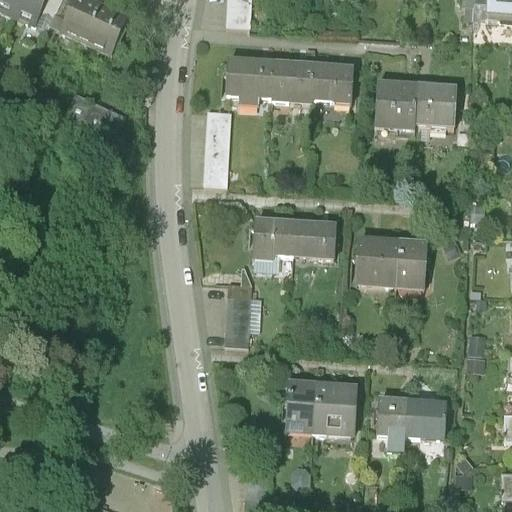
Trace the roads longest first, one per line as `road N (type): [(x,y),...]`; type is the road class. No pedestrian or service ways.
road 1 (residential): [(203,471),(171,201),(181,0)]
road 2 (residential): [(203,471),(0,407)]
